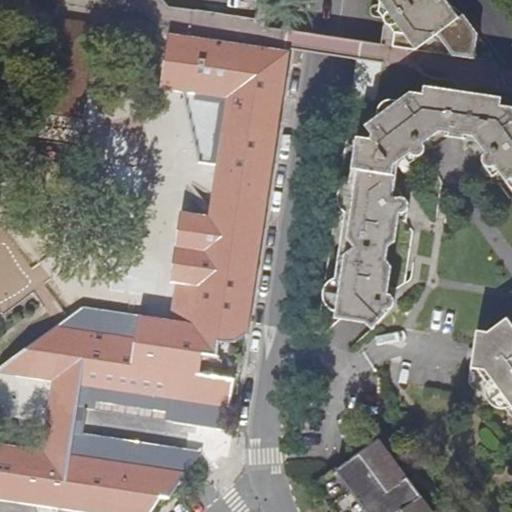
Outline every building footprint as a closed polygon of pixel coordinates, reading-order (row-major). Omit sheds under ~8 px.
[(376,0),(404,38),(403,50),(414,52),(437,37),(452,58),(474,62),(474,60),(478,37),(459,12),(441,0),(376,0)] [(97,26),(57,21),(43,114),(83,121),(97,26)] [(247,332),(289,54),(257,49),(255,59),(226,55),(227,45),(170,37),(163,89),(184,92),(201,162),(219,165),(215,191),(218,192),(213,218),(186,214),(178,231),(177,248),(180,250),(173,265),(171,283),(177,284),(176,292),(179,293),(177,304),(179,304),(176,324),(82,309),(20,355),(17,377),(52,382),(41,451),(0,444),(0,500),(77,511),(151,511),(161,497),(168,498),(177,485),(169,484),(173,460),(104,448),(103,455),(77,451),(79,436),(83,410),(84,401),(174,415),(173,423),(225,431),(232,381),(197,376),(200,354),(217,357),(219,342),(231,344),(247,332)] [(257,49),(227,45),(226,55),(255,59),(257,49)] [(357,70),(380,74),(382,65),(358,62),(357,70)] [(357,70),(352,102),(376,106),(380,74),(357,70)] [(370,141),(355,139),(351,170),(357,171),(355,183),(349,185),(344,187),(340,192),(338,197),(337,204),(340,209),(342,211),(345,213),(350,216),(347,234),(342,233),(337,264),(342,265),(340,280),(334,281),(330,285),(326,288),(323,290),(318,327),(324,334),(340,320),(348,313),(374,317),(371,329),(393,308),(395,291),(387,290),(390,268),(385,260),(386,249),(394,243),(397,222),(406,223),(407,214),(407,207),(406,203),(404,201),(402,200),(399,200),(400,193),(393,192),(395,177),(392,177),(393,167),(403,160),(408,165),(415,167),(423,168),(424,159),(422,156),(424,152),(423,144),(439,133),(449,135),(449,138),(454,139),(461,141),(462,137),(472,139),(484,155),(482,160),(483,165),(480,168),(479,176),(493,178),(499,175),(506,184),(511,180),(511,181),(511,110),(504,116),(498,115),(500,101),(469,96),(423,89),(421,104),(416,103),(409,95),(397,105),(392,104),(388,103),(384,105),(382,107),(380,110),(378,114),(377,119),(365,128),(371,136),(370,141)] [(364,324),(371,329),(374,317),(348,313),(340,320),(356,323),(364,324)] [(511,327),(507,321),(476,342),(474,357),(472,369),(483,370),(491,381),(490,384),(487,387),(486,391),(487,397),(488,403),(490,407),(492,408),(496,410),(501,411),(507,410),(510,407),(511,409),(511,327)] [(0,374),(17,377),(20,355),(0,369),(0,374)] [(83,410),(173,423),(174,415),(84,401),(83,410)] [(177,485),(198,454),(79,436),(77,451),(103,455),(104,448),(173,460),(169,484),(177,485)] [(378,440),(337,470),(351,490),(393,459),(378,440)] [(365,509),(407,478),(393,459),(351,490),(365,509)] [(367,511),(400,511),(420,497),(407,478),(365,509),(367,511)] [(431,511),(420,497),(400,511),(431,511)]
